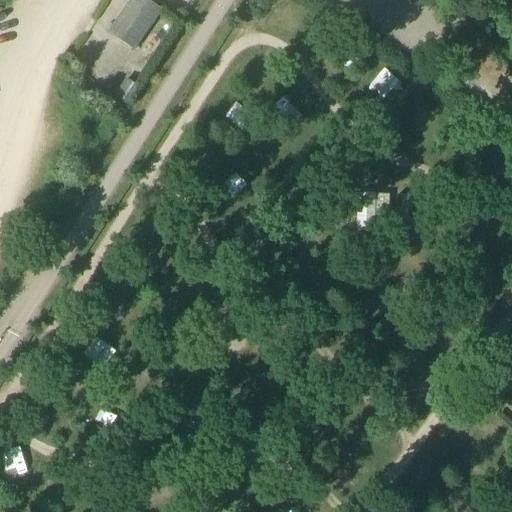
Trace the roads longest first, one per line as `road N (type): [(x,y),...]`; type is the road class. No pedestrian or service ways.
road 1 (track): [(511,306),(404,454),(305,348),(181,235),(174,214),(183,197),(238,132),(291,45)]
road 2 (residential): [(0,330),(222,0)]
road 3 (track): [(0,409),(150,184),(218,151)]
road 4 (track): [(291,45),(511,221)]
road 5 (track): [(249,511),(186,468),(63,450),(0,415)]
